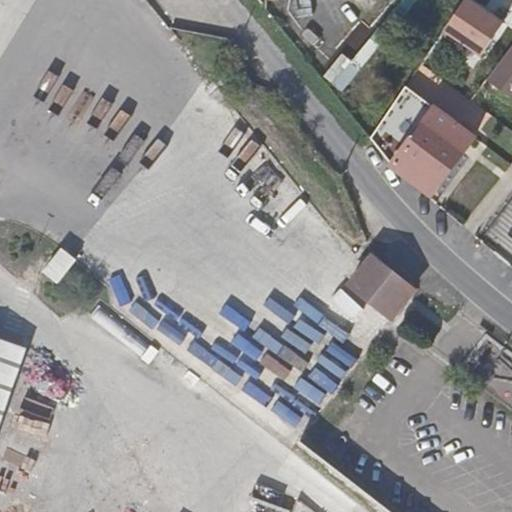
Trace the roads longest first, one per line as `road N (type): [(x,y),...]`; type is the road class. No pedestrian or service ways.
road 1 (residential): [(511,320),(384,215),(214,0)]
road 2 (unknown): [(0,196),(63,205),(236,272)]
